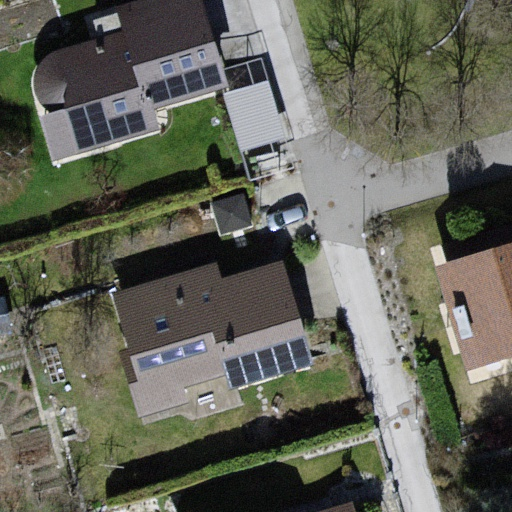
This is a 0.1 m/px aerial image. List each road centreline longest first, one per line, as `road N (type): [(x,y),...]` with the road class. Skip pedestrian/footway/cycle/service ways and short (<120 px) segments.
road 1 (residential): [(328,202),(418,511)]
road 2 (residential): [(328,202),(263,0)]
road 3 (residential): [(511,147),(328,202)]
